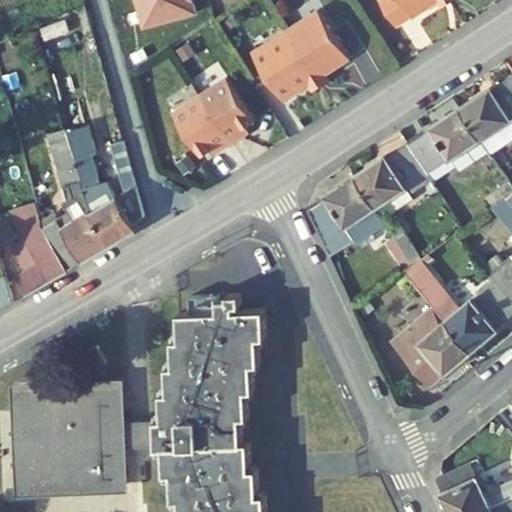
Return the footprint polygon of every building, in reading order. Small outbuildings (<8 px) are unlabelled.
[(190,0),(133,0),(141,28),(195,14),(190,0)] [(438,0),(382,0),(398,24),(413,14),(414,16),(439,0),(438,0)] [(350,58),(346,51),(334,33),(319,9),(287,31),(318,79),(325,74),(350,58)] [(230,27),(242,19),(237,12),(225,20),(230,27)] [(54,23),(58,35),(82,26),(78,14),(54,23)] [(347,24),(334,33),(346,51),(359,43),(347,24)] [(318,79),(287,31),(254,52),(268,73),(285,100),(310,84),(318,79)] [(186,59),(195,52),(189,42),(179,49),(186,59)] [(325,74),(318,79),(321,84),(328,79),(325,74)] [(511,118),(511,75),(493,88),(492,86),(461,106),(482,138),(511,118)] [(246,126),(256,120),(228,76),(201,93),(232,142),(245,134),(242,129),(246,126)] [(318,79),(310,84),(313,89),(321,84),(318,79)] [(220,150),(232,142),(201,93),(174,110),(202,154),(212,147),(217,145),(220,150)] [(482,138),(461,106),(430,126),(431,127),(409,142),(429,172),(452,157),(458,165),(460,170),(490,151),(482,138)] [(511,118),(482,138),(490,151),(511,136),(511,118)] [(250,131),(246,126),(242,129),(245,134),(250,131)] [(82,180),(73,146),(67,127),(50,132),(68,198),(63,200),(69,211),(59,217),(55,212),(42,220),(44,227),(69,268),(110,244),(92,213),(82,180)] [(137,227),(135,221),(145,216),(124,140),(112,143),(126,193),(120,197),(119,195),(118,195),(112,187),(105,191),(101,183),(92,152),(89,153),(87,143),(73,146),(82,180),(92,213),(110,244),(137,227)] [(97,140),(87,143),(89,153),(92,152),(99,149),(97,140)] [(411,192),(433,178),(429,172),(409,142),(387,156),(386,154),(356,174),(376,205),(383,217),(414,197),(411,192)] [(429,172),(433,178),(435,180),(458,165),(452,157),(429,172)] [(18,186),(29,183),(26,170),(14,173),(18,186)] [(347,225),(374,208),(376,205),(356,174),(325,193),(326,196),(309,207),(330,252),(355,236),(347,225)] [(506,195),(511,190),(511,184),(510,181),(483,199),(489,208),(493,205),(506,195)] [(511,201),(506,195),(493,205),(511,227),(511,254),(504,261),(498,253),(483,266),(495,279),(511,298),(511,201)] [(44,227),(42,220),(37,202),(15,208),(14,213),(26,237),(13,246),(7,258),(18,277),(15,278),(25,295),(69,268),(44,227)] [(355,236),(381,219),(374,208),(347,225),(355,236)] [(418,260),(422,257),(397,218),(388,224),(410,257),(414,263),(418,260)] [(380,229),(401,262),(410,257),(388,224),(380,229)] [(418,260),(424,266),(434,257),(430,252),(422,257),(418,260)] [(414,263),(410,257),(401,262),(405,270),(414,263)] [(497,327),(511,314),(511,298),(495,279),(460,309),(424,266),(418,260),(414,263),(405,270),(434,304),(473,349),(498,328),(497,327)] [(0,303),(1,308),(13,301),(6,276),(0,278),(0,303)] [(156,419),(121,421),(119,383),(18,388),(22,488),(123,484),(121,447),(157,445),(157,446),(165,446),(169,446),(169,451),(165,451),(166,474),(172,474),(176,474),(177,479),(173,479),(174,500),(180,500),(185,499),(185,505),(181,505),(181,511),(268,511),(267,494),(260,495),(256,495),(256,489),(260,489),(259,469),(252,469),(248,469),(247,464),(252,463),(251,441),(243,441),(243,422),(238,422),(238,417),(242,416),(249,416),(249,395),(244,396),(244,390),(248,390),(255,390),(254,369),(250,369),(250,364),(254,364),(261,364),(260,343),(256,343),(256,338),(260,338),(267,337),(266,316),(262,316),(262,309),(236,310),(236,304),(242,304),(242,293),(229,293),(229,297),(219,298),(219,301),(209,301),(209,311),(191,312),(180,312),(181,333),(185,333),(185,338),(181,338),(174,339),(175,370),(168,370),(168,387),(173,387),(174,392),(168,392),(162,392),(163,413),(167,413),(168,418),(163,418),(156,418),(156,419)] [(219,301),(219,298),(219,294),(191,296),(191,312),(209,311),(209,301),(219,301)] [(473,349),(434,304),(392,340),(430,385),(473,349)] [(81,353),(92,371),(108,362),(97,344),(81,353)] [(478,511),(511,496),(511,478),(486,491),(480,476),(479,477),(471,460),(438,476),(445,490),(441,492),(450,511),(478,511)] [(511,511),(511,496),(478,511),(511,511)]
